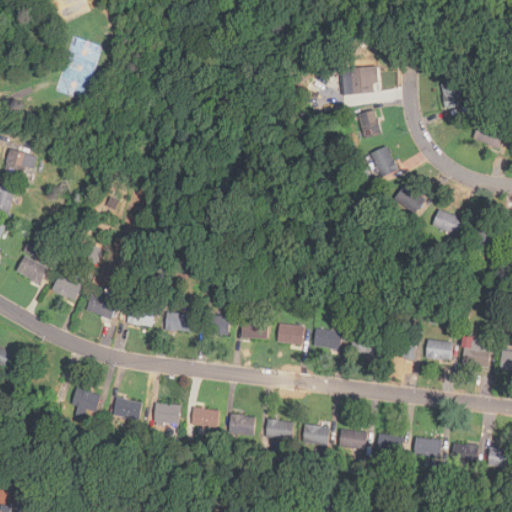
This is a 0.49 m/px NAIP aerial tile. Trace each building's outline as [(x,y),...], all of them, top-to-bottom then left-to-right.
[(371,94),(371,66),(352,66),(352,94),(371,94)] [(442,84),(446,108),(465,105),(460,80),(442,84)] [(382,132),(374,109),(359,114),(366,137),(382,132)] [(474,138),(498,147),(504,132),(480,122),(474,138)] [(383,177),(398,170),(386,146),(372,153),(383,177)] [(23,178),(25,167),(35,169),(37,154),(9,150),(5,175),(23,178)] [(0,211),(9,214),(15,188),(0,184),(0,211)] [(426,200),(407,184),(396,198),(415,213),(426,200)] [(434,226),(459,234),(464,217),(439,210),(434,226)] [(504,226),(479,222),(476,240),(501,244),(504,226)] [(36,257),(43,245),(31,239),(25,251),(36,257)] [(17,271),(40,284),(49,268),(25,255),(17,271)] [(76,302),(85,285),(61,274),(53,290),(76,302)] [(112,320),(118,303),(93,294),(87,311),(112,320)] [(153,327),(156,308),(131,304),(128,323),(153,327)] [(192,331),(194,315),(168,312),(166,329),(192,331)] [(230,333),(230,315),(205,315),(205,333),(230,333)] [(268,341),(271,322),(244,318),(242,338),(268,341)] [(278,342),(303,345),(305,326),(280,323),(278,342)] [(343,331),(317,328),(314,348),(340,351),(343,331)] [(352,352),(378,354),(380,336),(354,333),(352,352)] [(390,356),(416,356),(416,338),(390,338),(390,356)] [(428,359),(452,359),(452,341),(428,341),(428,359)] [(489,367),(491,349),(465,346),(463,364),(489,367)] [(0,363),(5,365),(10,350),(0,347),(0,363)] [(511,352),(502,352),(502,371),(511,371),(511,352)] [(84,417),(90,409),(95,412),(103,400),(83,386),(69,406),(84,417)] [(140,419),(143,402),(116,398),(114,416),(140,419)] [(154,422),(179,426),(181,407),(157,403),(154,422)] [(193,427),(217,429),(219,410),(195,408),(193,427)] [(256,416),(231,416),(231,434),(256,434),(256,416)] [(294,439),(294,421),(268,420),(267,438),(294,439)] [(303,443),(328,446),(330,427),(305,424),(303,443)] [(369,432),(342,429),(340,447),(367,450),(369,432)] [(382,434),(380,452),(406,455),(408,437),(382,434)] [(440,456),(440,438),(415,438),(415,456),(440,456)] [(474,446),(457,446),(457,458),(474,458),(474,446)] [(492,466),(511,466),(511,447),(492,447),(492,466)]
